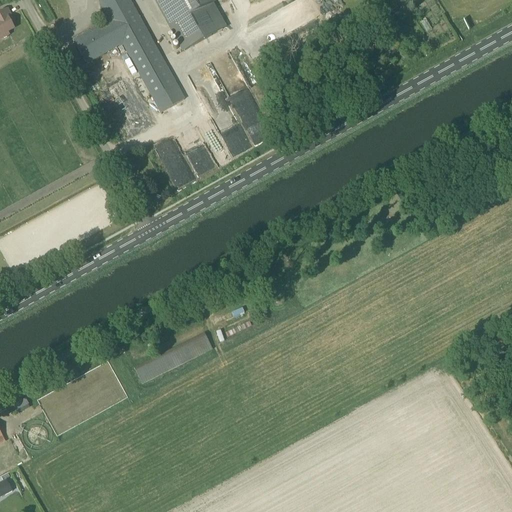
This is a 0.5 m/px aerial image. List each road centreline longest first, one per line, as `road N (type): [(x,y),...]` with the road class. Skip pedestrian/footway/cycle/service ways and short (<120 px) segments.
road 1 (unclassified): [(0,390),(511,110)]
road 2 (primary): [(150,232),(511,33)]
road 3 (unclassified): [(150,232),(24,0)]
road 4 (primary): [(0,315),(150,232)]
